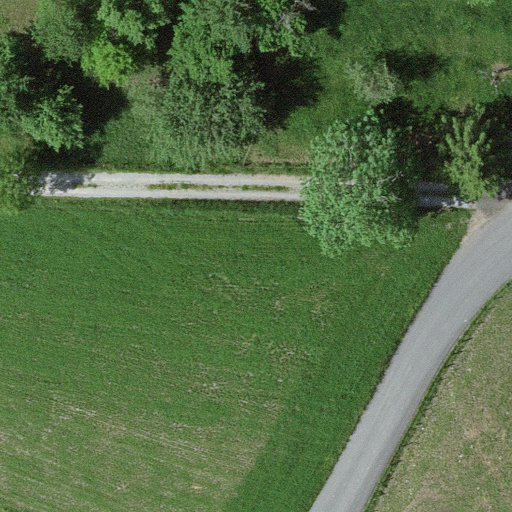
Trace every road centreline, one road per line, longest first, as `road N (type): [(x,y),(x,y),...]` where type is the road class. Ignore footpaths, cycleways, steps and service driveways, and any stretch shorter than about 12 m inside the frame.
road 1 (track): [(0,180),(82,193),(343,194),(511,205)]
road 2 (unclassified): [(337,511),(456,294),(511,251)]
